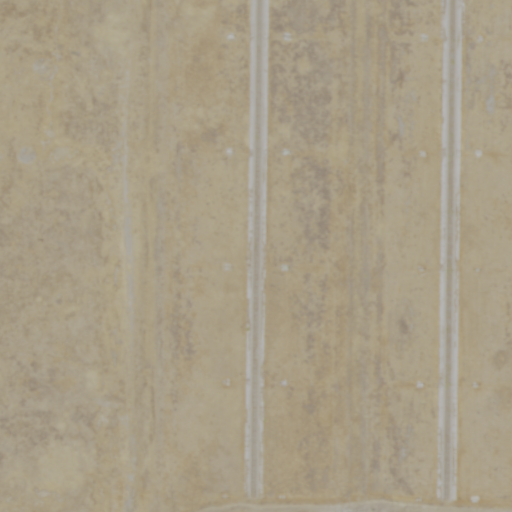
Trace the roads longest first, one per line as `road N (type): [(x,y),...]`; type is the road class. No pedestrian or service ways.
road 1 (track): [(259,0),(260,456),(511,458)]
road 2 (track): [(144,511),(144,0)]
road 3 (track): [(462,462),(462,0)]
